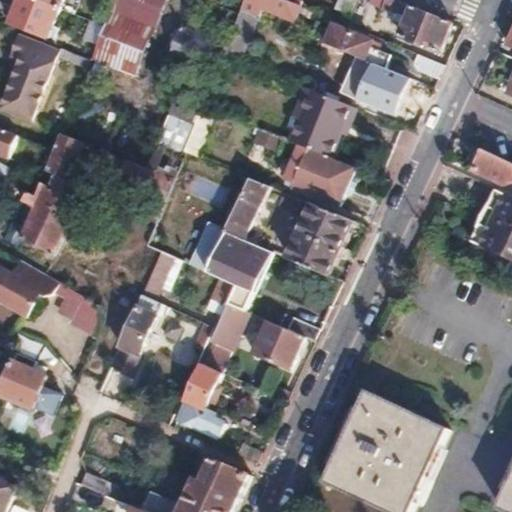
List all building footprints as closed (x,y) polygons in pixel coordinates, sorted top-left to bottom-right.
[(36,0),(20,0),(12,23),(48,38),(59,9),(36,0)] [(36,0),(59,9),(62,0),(36,0)] [(116,0),(106,28),(93,60),(137,77),(169,0),(116,0)] [(247,0),(242,11),(260,18),(264,8),(297,21),(302,7),(284,0),(247,0)] [(394,0),(341,0),(337,9),(351,15),(357,0),(368,0),(377,4),(378,0),(380,0),(386,2),(384,9),(410,20),(403,37),(442,53),(455,24),(394,0)] [(228,46),(224,55),(242,62),(260,18),(242,11),(228,46)] [(316,28),(311,39),(327,45),(363,59),(376,65),(387,69),(392,57),(379,51),(381,45),(335,26),(331,35),(316,28)] [(183,28),(171,57),(201,69),(190,97),(181,94),(173,115),(196,124),(203,106),(224,55),(228,46),(183,28)] [(0,52),(8,56),(0,74),(0,108),(17,116),(42,51),(44,47),(7,32),(0,48),(0,52)] [(42,51),(66,61),(89,71),(93,60),(70,51),(46,42),(44,47),(42,51)] [(327,45),(321,59),(342,68),(344,64),(358,70),(363,59),(327,45)] [(419,55),(415,64),(419,71),(440,80),(446,66),(419,55)] [(376,65),(361,101),(398,116),(414,80),(387,69),(376,65)] [(310,121),(301,145),(311,149),(340,161),(350,136),(355,138),(365,111),(314,91),(303,118),(310,121)] [(173,115),(150,171),(176,181),(188,153),(185,151),(196,124),(173,115)] [(303,118),(294,142),(295,142),(301,145),(310,121),(303,118)] [(249,124),(244,135),(257,140),(259,136),(264,138),(267,131),(249,124)] [(19,135),(0,127),(0,154),(10,159),(19,135)] [(276,135),(271,148),(289,156),(295,142),(294,142),(276,135)] [(30,193),(26,202),(39,209),(27,241),(58,258),(86,192),(70,181),(85,145),(63,136),(57,151),(56,153),(50,170),(60,176),(53,189),(44,184),(39,198),(32,194),(30,193)] [(24,140),(17,159),(42,169),(38,177),(46,180),(50,170),(56,153),(24,140)] [(295,159),(286,180),(296,184),(296,188),(342,207),(358,168),(340,161),(311,149),(305,163),(295,159)] [(100,150),(97,157),(108,162),(110,155),(100,150)] [(511,164),(486,152),(477,172),(511,188),(511,164)] [(108,162),(101,177),(112,182),(122,159),(110,155),(108,162)] [(122,159),(112,182),(152,199),(143,218),(158,224),(176,181),(150,171),(122,159)] [(38,177),(32,194),(39,198),(44,184),(46,180),(38,177)] [(253,179),(226,233),(237,238),(244,241),(271,187),(253,179)] [(13,183),(8,196),(25,204),(26,202),(30,193),(13,183)] [(483,226),(475,244),(511,260),(511,197),(499,191),(490,209),(499,213),(491,230),(483,226)] [(286,193),(281,204),(297,211),(303,199),(286,193)] [(316,205),(291,260),(334,278),(358,222),(316,205)] [(490,209),(483,226),(491,230),(499,213),(490,209)] [(156,229),(148,246),(162,252),(170,256),(172,257),(179,239),(156,229)] [(237,238),(219,278),(221,279),(237,286),(229,304),(247,312),(273,253),(244,241),(237,238)] [(155,275),(145,297),(155,301),(165,279),(161,277),(170,256),(162,252),(153,274),(155,275)] [(0,266),(0,301),(33,320),(41,305),(39,304),(44,295),(51,299),(57,296),(63,285),(24,263),(17,275),(0,266)] [(218,344),(208,367),(223,374),(251,314),(247,312),(229,304),(237,286),(221,279),(209,306),(225,313),(213,342),(218,344)] [(63,285),(57,296),(79,308),(86,297),(63,285)] [(143,296),(121,347),(142,356),(164,305),(155,301),(145,297),(143,296)] [(79,308),(71,322),(98,338),(104,321),(101,308),(96,303),(86,297),(79,308)] [(295,318),(289,331),(305,339),(315,343),(321,329),(295,318)] [(270,323),(255,355),(291,370),(305,339),(289,331),(270,323)] [(207,324),(198,344),(205,347),(214,327),(207,324)] [(22,353),(4,395),(36,408),(50,375),(35,369),(39,360),(22,353)] [(203,365),(188,399),(208,407),(212,399),(217,401),(223,388),(218,386),(223,374),(208,367),(203,365)] [(370,393),(326,486),(381,511),(415,511),(454,432),(370,393)] [(188,399),(179,419),(223,439),(224,437),(229,424),(217,419),(220,412),(208,407),(188,399)] [(223,439),(220,447),(258,464),(263,454),(224,437),(223,439)] [(151,492),(144,511),(147,511),(236,511),(253,477),(216,461),(206,485),(192,479),(180,504),(151,492)] [(88,473),(83,486),(114,499),(119,486),(88,473)] [(0,479),(0,511),(13,511),(23,489),(0,479)] [(511,511),(511,487),(500,511),(511,511)]
